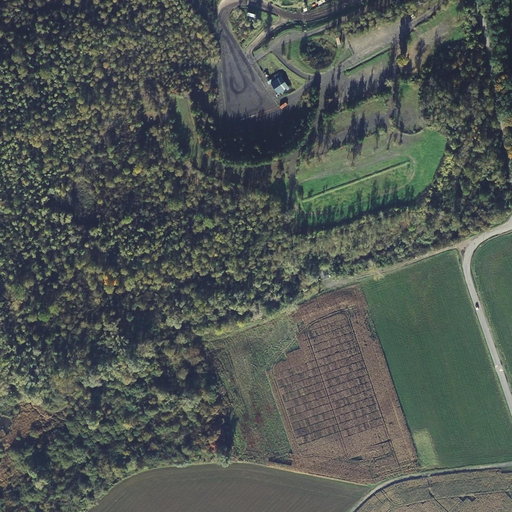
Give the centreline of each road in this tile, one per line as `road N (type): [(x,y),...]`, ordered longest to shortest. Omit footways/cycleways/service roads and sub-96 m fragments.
road 1 (residential): [(511,407),(467,253),(469,243),(511,225)]
road 2 (unclassified): [(471,0),(511,193)]
road 3 (track): [(511,463),(378,485),(354,511)]
road 4 (track): [(385,0),(259,54)]
